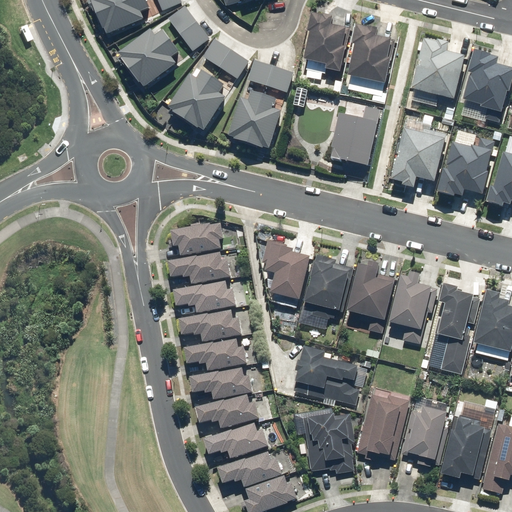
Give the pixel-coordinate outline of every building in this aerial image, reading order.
[(109,30),(111,35),(147,19),(144,12),(154,8),(150,0),(93,0),(90,1),(92,5),(96,4),(107,30),(109,30)] [(159,0),(165,12),(185,4),(183,0),(159,0)] [(182,36),(195,52),(212,39),(199,23),(187,7),(170,20),(182,36)] [(329,69),(343,72),(349,48),(348,48),(352,30),(334,26),(336,17),(326,15),(326,16),(316,14),(311,33),(313,33),(307,60),(330,65),(329,69)] [(352,77),(388,85),(394,59),(393,59),(397,40),(380,36),(381,29),(371,27),(370,28),(360,26),(356,45),(358,45),(352,77)] [(145,83),(148,88),(180,64),(176,58),(184,52),(168,30),(160,36),(155,30),(123,53),(127,59),(126,59),(144,84),(145,83)] [(222,69),(239,80),(251,62),(234,51),(217,40),(205,57),(222,69)] [(428,40),(415,90),(457,101),(468,57),(450,52),(452,44),(441,41),(440,44),(428,40)] [(478,54),(465,104),(507,114),(511,94),(511,68),(500,66),(502,57),(490,54),(490,57),(478,54)] [(270,88),(289,94),(296,74),(277,67),(257,61),(250,81),(270,88)] [(203,128),(208,131),(230,99),(223,94),(229,86),(206,71),(201,79),(194,75),(172,108),(177,111),(176,112),(201,129),(203,128)] [(296,103),(305,105),(309,89),(299,87),(296,103)] [(267,148),(273,150),(285,112),(277,109),(280,100),(255,92),(252,101),(244,99),(232,137),(237,139),(237,140),(266,150),(267,148)] [(458,108),(449,106),(445,120),(454,122),(458,108)] [(381,123),(340,113),(330,157),(371,166),(381,123)] [(425,115),(422,125),(434,129),(437,119),(425,115)] [(407,130),(395,181),(405,183),(404,186),(417,189),(419,179),(437,183),(449,136),(425,130),(424,134),(407,130)] [(475,148),(456,143),(449,170),(447,170),(441,193),(461,198),(462,196),(466,197),(467,191),(487,196),(493,173),(490,172),(494,154),(497,143),(482,139),(480,148),(475,147),(475,148)] [(511,154),(506,153),(497,188),(494,187),(490,204),(506,208),(507,204),(511,205),(511,154)] [(191,226),(173,229),(176,246),(181,245),(183,255),(224,248),(222,239),(226,238),(224,222),(213,224),(213,223),(203,224),(202,222),(191,224),(191,226)] [(301,300),(312,255),(295,251),(295,247),(289,246),(289,244),(269,240),(264,263),(269,264),(268,270),(277,273),(272,293),(301,300)] [(192,276),(194,284),(234,276),(231,259),(225,260),(223,252),(200,256),(200,255),(170,260),(173,278),(186,276),(186,277),(192,276)] [(345,313),(356,267),(337,263),(338,260),(333,259),(333,258),(318,254),(307,304),(315,306),(313,315),(331,320),(333,310),(345,313)] [(387,320),(398,278),(379,274),(382,263),(372,260),(371,265),(361,263),(349,310),(373,316),(369,330),(384,334),(388,320),(387,320)] [(434,315),(440,289),(434,288),(435,286),(421,283),(423,273),(412,270),(410,276),(404,274),(393,323),(408,326),(404,342),(423,346),(430,314),(434,315)] [(198,305),(199,312),(239,306),(236,288),(231,289),(229,280),(206,284),(176,289),(179,306),(191,304),(192,306),(198,305)] [(476,324),(482,299),(476,298),(477,294),(460,290),(461,286),(446,282),(442,302),(447,303),(444,319),(440,318),(436,334),(450,337),(442,370),(463,375),(473,337),(470,336),(472,329),(469,328),(470,323),(476,324)] [(511,351),(511,305),(511,301),(511,299),(502,297),(504,292),(489,289),(477,343),(480,343),(478,353),(510,361),(511,351)] [(204,333),(205,341),(245,334),(242,317),(236,318),(235,309),(212,313),(182,318),(185,335),(197,333),(197,334),(204,333)] [(209,362),(210,370),(250,363),(247,346),(241,346),(240,338),(217,342),(187,347),(190,364),(202,362),(202,363),(209,362)] [(328,351),(307,345),(303,360),(301,359),(298,370),(300,371),(295,391),(327,399),(328,398),(332,399),(358,406),(362,390),(355,388),(357,380),(361,365),(327,357),(328,351)] [(214,391),(216,399),(256,392),(253,374),(247,375),(246,367),(222,371),(222,370),(192,376),(195,393),(207,391),(208,392),(214,391)] [(221,420),(223,428),(262,418),(259,401),(253,402),(250,394),(228,400),(228,399),(198,406),(202,422),(214,419),(215,422),(221,420)] [(397,461),(412,400),(390,395),(389,398),(373,394),(359,453),(367,455),(366,459),(381,463),(381,461),(390,463),(391,460),(397,461)] [(446,428),(450,411),(426,405),(424,414),(414,411),(410,429),(413,430),(412,433),(409,432),(403,454),(420,458),(419,464),(426,466),(428,458),(438,460),(436,465),(441,466),(450,429),(446,428)] [(357,444),(352,413),(338,415),(337,412),(310,416),(310,417),(305,418),(313,471),(313,472),(327,470),(327,471),(337,470),(338,474),(356,472),(354,459),(355,459),(353,444),(357,444)] [(481,480),(493,430),(488,429),(488,427),(482,426),(483,420),(462,415),(458,430),(455,429),(444,473),(463,478),(464,473),(476,475),(475,476),(475,479),(481,480)] [(230,451),(233,458),(272,445),(266,428),(260,430),(258,422),(235,430),(235,429),(206,438),(212,454),(223,450),(224,453),(230,451)] [(511,425),(510,425),(510,426),(500,424),(484,490),(504,494),(507,479),(511,480),(511,425)] [(244,480),(247,487),(285,474),(280,457),(274,459),(272,451),(249,459),(249,458),(220,467),(225,483),(237,479),(238,482),(244,480)] [(287,475),(248,488),(252,498),(247,500),(248,501),(242,503),(245,511),(250,509),(250,511),(265,511),(290,503),(290,502),(300,498),(294,482),(290,483),(287,475)]
